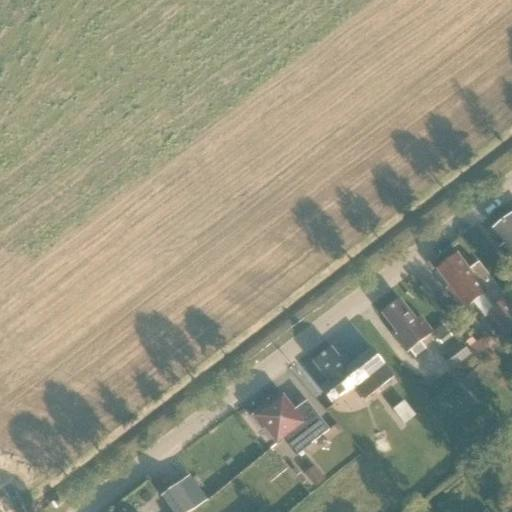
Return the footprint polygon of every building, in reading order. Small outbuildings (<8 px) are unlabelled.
[(511,259),(511,216),(493,230),(508,249),(506,251),(511,259)] [(467,273),(456,258),(438,272),(453,292),(450,294),(463,311),(482,296),(494,311),(488,315),(507,341),(511,336),(511,302),(509,299),(506,301),(478,264),(467,273)] [(420,317),(415,320),(400,301),(382,315),(397,334),(394,337),(407,353),(409,351),(415,358),(425,349),(420,343),(433,333),(420,317)] [(441,345),(452,337),(443,326),(433,333),(441,345)] [(470,348),(477,357),(492,346),(485,337),(470,348)] [(471,355),(461,342),(442,358),(452,370),(471,355)] [(346,368),(331,348),(312,362),(313,363),(327,381),(319,387),(333,405),(354,388),(363,400),(393,377),(384,364),(371,348),(346,368)] [(307,401),(294,411),(283,396),(267,409),(266,406),(252,417),(262,431),(265,429),(277,445),(283,440),(296,456),(330,430),(307,401)] [(393,410),(405,425),(416,416),(404,402),(393,410)] [(384,454),(396,450),(390,433),(377,438),(384,454)] [(315,487),(324,479),(314,467),(305,474),(315,487)] [(172,511),(192,511),(196,510),(208,501),(190,477),(162,498),(172,511)]
